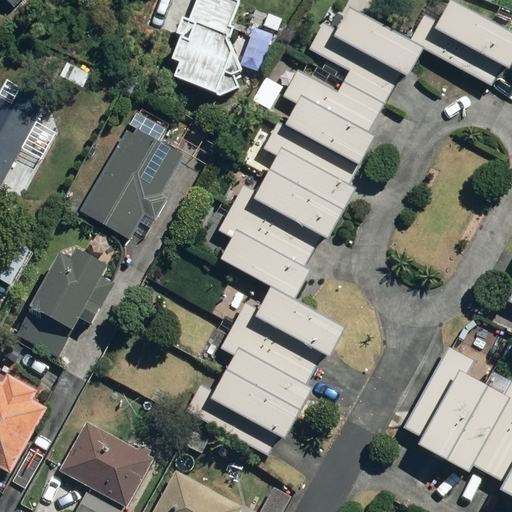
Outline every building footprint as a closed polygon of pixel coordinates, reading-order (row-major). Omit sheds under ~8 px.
[(167,80),(209,98),(224,61),(217,58),(239,1),(236,0),(193,0),(185,23),(177,20),(171,34),(177,36),(165,66),(171,68),(167,80)] [(419,51),(488,90),(496,76),(503,80),(511,62),(511,46),(443,8),(419,51)] [(418,58),(415,56),(344,16),(335,31),(321,24),(307,49),(349,73),(336,96),(295,73),(275,108),(287,115),(280,127),(276,126),(261,154),(258,152),(250,165),(265,174),(255,191),(243,184),(216,232),(227,238),(214,262),(289,304),(304,279),(299,276),(314,247),(319,250),(350,195),(344,192),(371,145),(363,140),(396,82),(402,85),(418,58)] [(0,102),(0,183),(35,122),(0,102)] [(75,214),(126,242),(135,227),(149,235),(169,198),(161,194),(181,157),(123,126),(75,214)] [(65,263),(53,257),(9,340),(53,363),(101,272),(69,255),(65,263)] [(341,336),(267,300),(258,316),(239,307),(219,348),(232,355),(213,392),(201,386),(186,417),(235,442),(234,445),(265,461),(273,445),(280,448),(306,395),(304,393),(319,363),(325,366),(341,336)] [(448,351),(401,431),(400,433),(421,445),(416,453),(489,496),(495,486),(500,489),(494,499),(511,509),(511,381),(499,403),(459,380),(469,364),(448,351)] [(30,402),(34,395),(0,376),(0,476),(6,479),(44,409),(30,402)] [(85,422),(56,475),(87,492),(75,511),(119,511),(149,457),(85,422)] [(236,511),(238,509),(172,472),(150,511),(236,511)]
